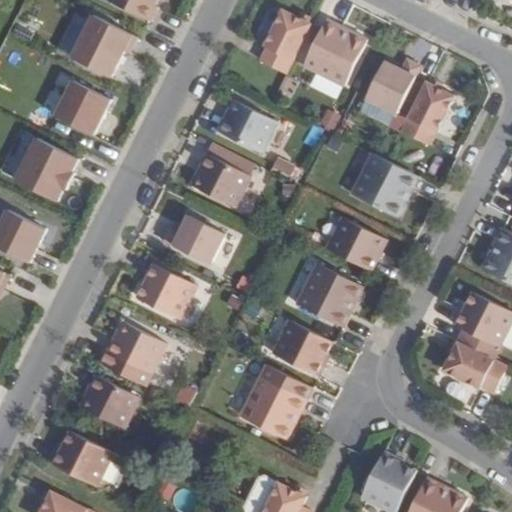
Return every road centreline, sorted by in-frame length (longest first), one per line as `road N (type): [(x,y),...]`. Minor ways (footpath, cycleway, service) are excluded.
road 1 (residential): [(0,448),(220,0)]
road 2 (residential): [(511,473),(415,419),(394,389),(394,359),(511,116)]
road 3 (residential): [(511,65),(382,0)]
